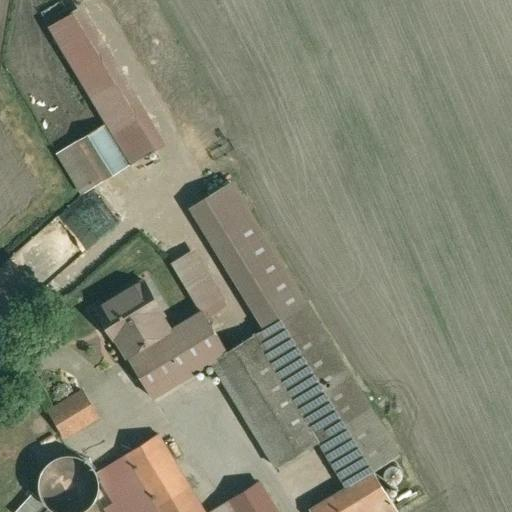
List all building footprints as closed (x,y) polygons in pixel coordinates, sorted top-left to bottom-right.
[(115,0),(161,95),(192,80),(153,0),(115,0)] [(138,119),(74,13),(49,27),(106,124),(112,135),(136,120),(138,119)] [(106,124),(57,154),(83,195),(99,184),(145,156),(137,142),(146,137),(136,120),(112,135),(106,124)] [(261,331),(306,303),(235,187),(190,214),(261,331)] [(44,241),(65,267),(117,223),(96,197),(44,241)] [(227,306),(198,257),(173,264),(203,311),(207,318),(227,306)] [(144,281),(97,310),(118,344),(119,343),(128,357),(171,330),(163,317),(165,316),(144,281)] [(400,457),(306,303),(261,331),(255,335),(320,441),(349,488),(374,473),(400,457)] [(171,330),(128,357),(153,398),(212,362),(228,352),(207,318),(203,311),(171,330)] [(255,335),(228,352),(212,362),(277,468),(320,441),(255,335)] [(84,392),(50,413),(65,437),(99,416),(84,392)] [(205,511),(159,434),(124,456),(158,511),(205,511)] [(69,455),(64,455),(60,456),(57,458),(54,459),(50,462),(47,466),(45,469),(43,473),(42,476),(41,480),(40,485),(41,489),(42,492),(43,496),(45,501),(49,505),(51,507),(53,509),(56,510),(59,511),(81,511),(85,510),(87,509),(89,507),(93,504),(95,500),(97,497),(98,493),(99,489),(100,484),(99,478),(98,474),(96,471),(94,467),(90,463),(87,460),(84,458),(80,456),(76,455),(73,455),(69,455)] [(158,511),(124,456),(107,467),(111,474),(125,496),(134,511),(158,511)] [(107,467),(99,472),(103,479),(111,474),(107,467)] [(349,488),(312,511),(394,511),(397,510),(374,473),(349,488)] [(404,479),(402,478),(401,477),(399,477),(397,477),(394,477),(392,478),(391,479),(390,481),(389,483),(389,486),(389,487),(389,489),(390,490),(391,491),(392,493),(395,494),(397,495),(400,494),(402,494),(404,492),(405,490),(406,488),(407,485),(406,484),(406,483),(405,481),(404,479)] [(276,511),(259,482),(210,511),(276,511)] [(14,511),(35,511),(44,503),(32,493),(14,511)] [(134,511),(125,496),(106,507),(109,511),(134,511)]
